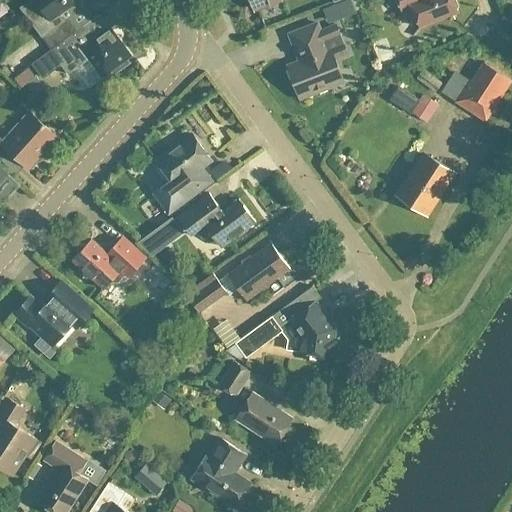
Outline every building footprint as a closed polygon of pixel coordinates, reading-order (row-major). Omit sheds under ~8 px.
[(41,39),(50,52),(51,52),(50,51),(76,33),(66,20),(63,23),(58,16),(80,0),(28,0),(18,8),(41,39)] [(248,0),(253,11),(282,0),(248,0)] [(396,0),(403,17),(413,13),(419,29),(456,14),(456,12),(457,9),(454,2),(451,1),(450,0),(396,0)] [(294,83),(301,100),(342,84),(333,61),(347,55),(335,25),(319,31),(316,25),(288,36),(299,64),(286,69),(291,82),(294,83)] [(85,31),(52,55),(50,52),(31,66),(42,80),(59,67),(67,77),(73,72),(86,89),(101,78),(111,71),(114,75),(127,65),(125,61),(129,58),(108,30),(92,42),(85,31)] [(483,65),(471,84),(469,82),(455,104),(485,124),(511,83),(483,65)] [(434,98),(420,113),(430,123),(444,108),(434,98)] [(3,144),(0,140),(0,162),(0,163),(8,154),(27,171),(39,157),(38,156),(54,137),(29,115),(3,144)] [(211,183),(201,170),(210,162),(191,136),(155,162),(159,168),(157,171),(167,184),(166,186),(154,196),(168,215),(211,183)] [(425,216),(452,175),(424,157),(397,197),(425,216)] [(220,249),(255,224),(238,201),(221,214),(215,213),(205,199),(177,219),(186,231),(191,227),(201,241),(216,244),(220,249)] [(177,219),(143,239),(155,258),(188,238),(177,219)] [(127,281),(145,261),(118,237),(103,253),(90,241),(86,246),(76,247),(76,256),(71,262),(81,271),(82,280),(91,280),(104,291),(109,284),(118,284),(123,278),(127,281)] [(284,290),(296,280),(289,271),(271,246),(228,278),(245,301),(276,279),(284,290)] [(198,315),(226,294),(212,275),(184,295),(198,315)] [(30,299),(14,316),(27,328),(29,326),(42,338),(35,346),(49,359),(57,350),(53,346),(71,326),(75,330),(92,312),(60,283),(53,292),(39,307),(30,299)] [(333,330),(314,304),(311,307),(308,303),(302,302),(299,304),(296,300),(234,345),(245,360),(283,332),(282,329),(290,324),(301,338),(298,352),(309,354),(308,361),(328,364),(329,354),(334,354),(336,343),(331,342),(333,330)] [(230,347),(243,338),(229,317),(216,327),(230,347)] [(235,398),(250,374),(233,363),(218,387),(235,398)] [(275,447),(292,420),(252,394),(234,421),(275,447)] [(8,401),(0,412),(0,470),(12,478),(25,457),(31,461),(41,445),(14,427),(24,411),(8,401)] [(234,509),(250,485),(233,474),(245,456),(219,440),(208,458),(206,457),(191,480),(234,509)] [(67,511),(87,481),(78,475),(85,463),(56,443),(44,462),(55,469),(43,488),(46,490),(37,504),(49,511),(67,511)] [(108,484),(92,508),(99,511),(124,511),(117,507),(124,495),(108,484)] [(192,511),(194,510),(179,500),(171,511),(192,511)]
